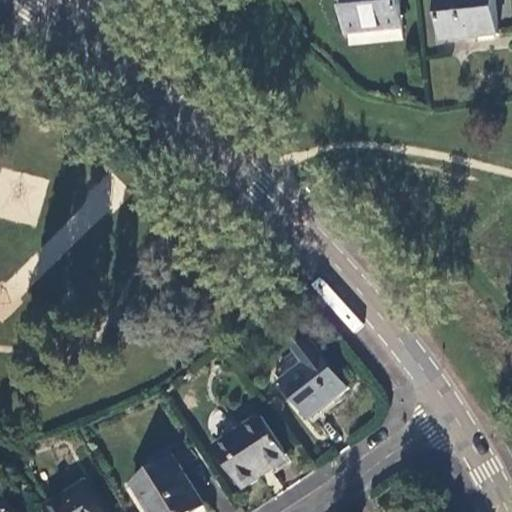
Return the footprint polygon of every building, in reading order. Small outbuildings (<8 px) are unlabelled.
[(345,0),(349,35),(404,29),(401,0),(345,0)] [(494,0),(441,0),(446,41),(499,35),(494,0)] [(310,339),(294,352),(304,364),(280,383),(310,421),(350,390),(310,339)] [(262,417),(216,447),(243,489),(262,477),(261,474),(288,456),(262,417)] [(175,459),(132,486),(147,511),(193,511),(204,506),(175,459)] [(102,511),(85,484),(45,507),(48,511),(102,511)] [(12,511),(3,497),(0,498),(0,511),(12,511)]
